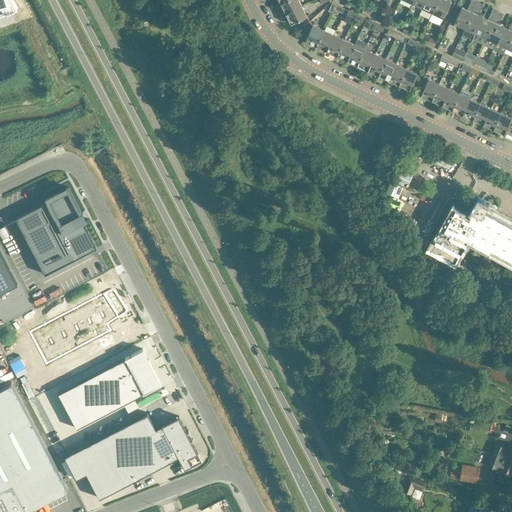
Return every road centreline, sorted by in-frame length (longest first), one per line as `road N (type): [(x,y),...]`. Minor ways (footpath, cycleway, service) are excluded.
road 1 (secondary): [(338,511),(71,0)]
road 2 (secondary): [(52,0),(317,511)]
road 3 (unclassified): [(0,186),(57,160),(80,168),(234,465)]
road 4 (tertiary): [(508,164),(300,65),(266,33),(247,0)]
road 5 (unclassified): [(234,465),(114,511)]
